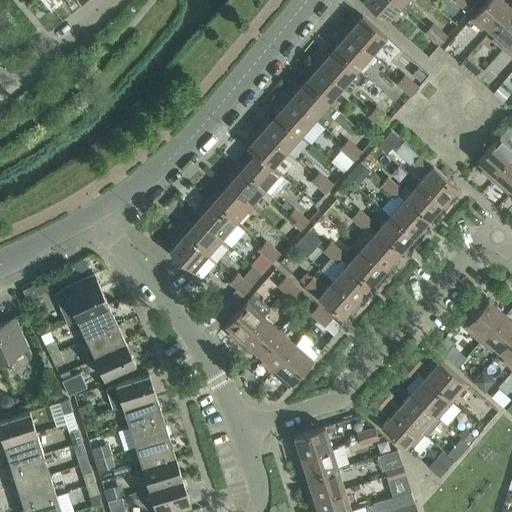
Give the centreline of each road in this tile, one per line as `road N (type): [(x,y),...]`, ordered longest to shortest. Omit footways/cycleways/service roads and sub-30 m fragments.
road 1 (residential): [(238,428),(348,395),(485,232),(511,254)]
road 2 (tertiary): [(95,214),(192,139),(309,0)]
road 3 (residential): [(238,428),(200,348),(95,214)]
road 4 (residential): [(116,0),(0,93)]
